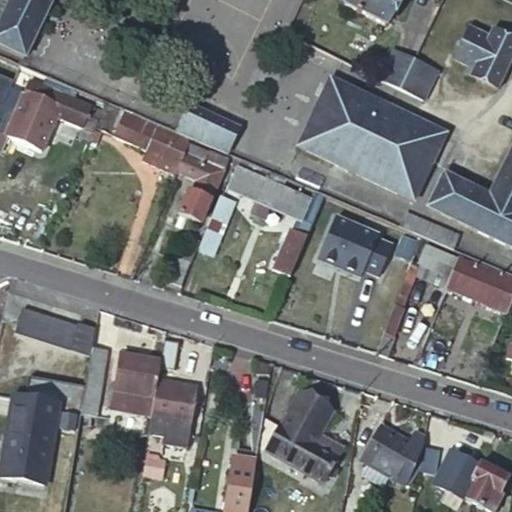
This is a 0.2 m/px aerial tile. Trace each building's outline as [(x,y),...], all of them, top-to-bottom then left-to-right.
[(10,0),(0,22),(0,49),(25,61),(54,0),(10,0)] [(342,0),(342,1),(346,3),(344,7),(387,28),(400,0),(342,0)] [(489,38),(470,29),(454,61),(468,68),(465,75),(498,91),(511,61),(511,39),(493,31),(489,38)] [(438,71),(394,50),(380,79),(425,100),(438,71)] [(89,143),(96,126),(85,122),(90,111),(73,104),(76,96),(31,78),(7,138),(40,151),(53,119),(81,132),(78,139),(89,143)] [(447,134),(331,79),(299,149),(414,204),(447,134)] [(0,115),(11,89),(0,84),(0,115)] [(125,112),(105,103),(96,126),(89,143),(87,148),(99,153),(106,136),(113,139),(122,118),(125,112)] [(190,106),(176,134),(190,140),(228,156),(240,130),(190,106)] [(122,118),(113,139),(154,157),(150,169),(176,181),(178,176),(187,149),(134,126),(135,123),(122,118)] [(0,132),(0,156),(7,138),(8,136),(0,132)] [(188,145),(187,149),(178,176),(197,185),(193,200),(189,199),(182,221),(205,228),(235,165),(188,145)] [(511,151),(491,197),(446,175),(429,210),(511,250),(511,151)] [(288,181),(272,174),(268,184),(243,172),(234,193),(302,224),(311,204),(283,191),(288,181)] [(227,196),(220,211),(237,218),(244,203),(227,196)] [(237,218),(220,211),(209,235),(225,242),(237,218)] [(407,215),(400,229),(423,238),(453,251),(459,237),(407,215)] [(381,276),(395,241),(337,218),(321,260),(364,277),(366,270),(381,276)] [(273,273),(290,281),(307,241),(291,234),(273,273)] [(511,281),(428,248),(421,266),(452,279),(447,292),(506,316),(511,301),(511,281)] [(192,266),(179,260),(169,281),(182,288),(192,266)] [(421,266),(413,263),(410,270),(385,337),(394,340),(405,313),(402,312),(421,266)] [(91,353),(94,333),(78,328),(76,333),(22,315),(17,330),(91,353)] [(91,353),(17,330),(14,340),(89,364),(90,354),(91,353)] [(179,347),(164,345),(160,366),(159,372),(174,374),(179,347)] [(90,354),(89,364),(85,390),(81,411),(98,414),(106,357),(90,354)] [(159,372),(160,366),(121,360),(113,408),(129,411),(128,418),(151,422),(157,384),(159,372)] [(266,396),(268,363),(236,361),(234,394),(266,396)] [(25,403),(15,402),(15,403),(81,414),(81,411),(85,390),(28,381),(25,403)] [(175,387),(157,384),(151,422),(147,443),(164,446),(164,448),(187,452),(196,398),(194,397),(174,394),(175,387)] [(195,390),(175,387),(174,394),(194,397),(195,390)] [(332,416),(297,398),(288,416),(267,459),(325,490),(329,480),(332,482),(338,472),(334,470),(338,461),(315,449),(322,436),(332,416)] [(81,414),(15,403),(3,480),(46,488),(56,415),(80,418),(81,414)] [(446,431),(428,428),(425,447),(424,454),(442,458),(446,431)] [(424,454),(425,447),(415,442),(412,449),(380,434),(369,455),(366,454),(361,466),(411,490),(421,470),(424,454)] [(345,448),(322,436),(315,449),(338,461),(345,448)] [(480,474),(451,458),(438,481),(443,483),(437,495),(470,511),(498,511),(504,503),(501,501),(509,486),(482,471),(480,474)] [(250,511),(257,473),(234,469),(226,511),(250,511)]
